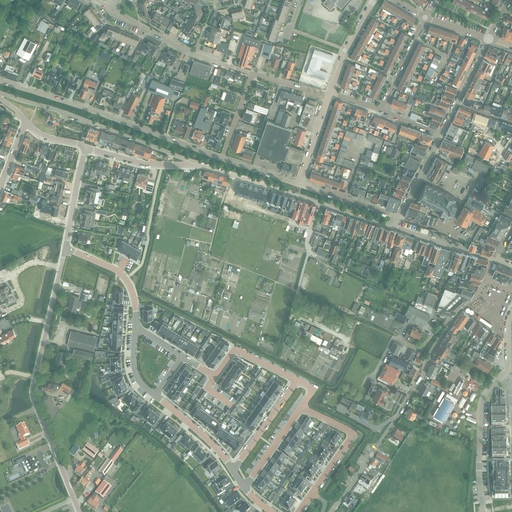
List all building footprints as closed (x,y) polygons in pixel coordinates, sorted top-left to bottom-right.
[(60,10),(65,2),(62,1),(62,0),(51,0),(58,4),(56,8),(60,10)] [(80,11),(84,5),(81,3),(80,4),(79,3),(80,1),(78,0),(69,0),(67,4),(80,11)] [(194,3),(195,9),(201,7),(200,1),(199,2),(197,0),(189,0),(194,3)] [(244,0),(243,5),(251,9),(253,3),(244,0)] [(325,0),(324,2),(323,2),(323,4),(324,4),(330,9),(332,9),(336,4),(341,8),(347,0),(325,0)] [(384,0),(381,6),(384,8),(382,11),(384,12),(386,9),(389,3),(384,0)] [(467,1),(464,8),(469,11),(473,4),(467,1)] [(282,3),(280,8),(289,12),(290,6),(282,3)] [(389,3),(386,9),(391,12),(395,6),(389,3)] [(473,4),(469,11),(475,14),(478,7),(473,4)] [(395,6),(391,12),(396,15),(400,9),(395,6)] [(83,13),(86,17),(94,11),(90,7),(83,13)] [(197,14),(194,19),(198,22),(201,17),(202,13),(201,7),(195,9),(197,14)] [(478,7),(475,14),(481,16),(484,10),(478,7)] [(150,22),(151,19),(152,17),(152,16),(155,12),(152,10),(150,15),(148,14),(146,8),(141,10),(142,15),(143,15),(145,18),(150,22)] [(280,8),(278,14),(287,17),(289,12),(280,8)] [(400,9),(396,15),(401,18),(405,13),(400,9)] [(484,10),(481,16),(487,19),(490,13),(484,10)] [(94,11),(86,17),(90,21),(97,16),(94,11)] [(151,19),(156,22),(160,14),(156,11),(155,12),(152,16),(152,17),(151,19)] [(401,26),(403,27),(410,16),(405,13),(401,18),(404,20),(401,26)] [(160,14),(156,22),(160,25),(165,17),(160,14)] [(278,14),(276,18),(283,21),(285,22),(287,17),(278,14)] [(97,16),(90,21),(93,25),(100,20),(97,16)] [(223,27),(226,18),(219,16),(218,21),(217,25),(223,27)] [(410,16),(403,27),(405,29),(407,25),(405,24),(406,22),(412,25),(415,19),(410,16)] [(165,17),(160,25),(165,28),(170,20),(165,17)] [(185,20),(196,27),(198,22),(194,19),(190,17),(189,20),(186,18),(185,20)] [(274,18),(272,23),(281,26),(283,21),(276,18),(274,18)] [(372,18),(369,24),(375,27),(378,22),(372,18)] [(41,20),(37,28),(45,33),(49,24),(41,20)] [(100,20),(93,25),(96,30),(104,24),(100,20)] [(187,23),(185,26),(193,31),(196,27),(185,20),(184,22),(187,23)] [(272,23),(270,28),(279,31),(281,26),(272,23)] [(369,24),(366,29),(372,33),(375,27),(369,24)] [(429,25),(427,32),(433,34),(435,27),(429,25)] [(104,30),(99,37),(104,39),(105,35),(111,37),(114,28),(109,26),(107,31),(104,30)] [(181,28),(179,30),(181,31),(182,31),(184,32),(186,34),(190,36),(193,31),(185,26),(183,29),(181,28)] [(504,27),(501,38),(500,38),(506,40),(509,30),(510,28),(504,27)] [(114,28),(111,37),(116,39),(119,30),(114,28)] [(207,33),(222,37),(222,35),(220,35),(221,31),(213,28),(211,32),(208,30),(207,33)] [(270,28),(269,33),(277,36),(279,31),(270,28)] [(366,29),(363,35),(369,38),(372,33),(366,29)] [(119,30),(116,39),(121,41),(124,32),(119,30)] [(124,32),(121,41),(126,43),(129,34),(124,32)] [(401,32),(399,38),(405,41),(408,35),(401,32)] [(221,39),(222,37),(207,33),(206,35),(210,36),(209,40),(217,42),(219,39),(221,39)] [(275,41),(277,36),(269,33),(267,38),(275,41)] [(452,33),(450,39),(454,41),(453,43),(455,44),(458,35),(452,33)] [(129,34),(126,43),(131,45),(134,36),(129,34)] [(258,47),(260,40),(245,35),(238,56),(241,57),(238,65),(244,67),(245,63),(247,64),(249,60),(250,60),(255,46),(258,47)] [(363,35),(360,40),(366,44),(369,38),(363,35)] [(134,36),(131,45),(136,47),(139,38),(134,36)] [(29,59),(37,44),(25,38),(16,53),(29,59)] [(399,38),(396,43),(402,46),(405,41),(399,38)] [(360,40),(357,45),(363,49),(366,44),(360,40)] [(472,40),(469,46),(470,47),(469,49),(475,52),(478,47),(476,45),(477,43),(472,40)] [(144,49),(149,52),(154,45),(148,41),(146,44),(143,42),(139,50),(142,52),(144,49)] [(393,42),(392,44),(395,45),(393,49),(400,52),(401,48),(402,47),(402,46),(396,43),(393,42)] [(269,58),(273,46),(264,43),(260,55),(269,58)] [(419,43),(416,49),(422,52),(425,46),(419,43)] [(154,45),(149,52),(155,56),(153,58),(156,60),(161,52),(158,50),(159,48),(154,45)] [(357,45),(354,51),(360,54),(363,49),(357,45)] [(486,52),(497,57),(499,58),(500,56),(496,55),(498,51),(493,49),(494,47),(490,46),(486,52)] [(315,49),(313,54),(306,73),(324,80),(327,72),(320,70),(323,60),(330,62),(332,55),(315,49)] [(393,49),(391,54),(397,57),(400,52),(393,49)] [(416,49),(413,54),(420,57),(422,52),(416,49)] [(469,49),(466,55),(473,58),(475,52),(469,49)] [(162,61),(168,64),(174,54),(168,51),(166,54),(163,52),(159,60),(162,61)] [(357,60),(359,56),(360,54),(354,51),(351,56),(357,60)] [(501,57),(500,56),(499,58),(503,60),(507,53),(504,51),(501,57)] [(111,56),(101,52),(99,57),(109,61),(111,56)] [(486,52),(484,57),(494,62),(497,57),(486,52)] [(503,64),(507,66),(507,65),(508,65),(511,55),(511,54),(508,53),(505,61),(503,64)] [(174,54),(168,64),(174,67),(173,68),(177,69),(181,62),(178,60),(179,57),(174,54)] [(391,54),(388,59),(394,62),(397,57),(391,54)] [(413,54),(411,60),(417,63),(420,57),(413,54)] [(466,55),(464,60),(470,63),(473,58),(466,55)] [(269,60),(268,64),(269,64),(277,67),(280,59),(273,57),(272,61),(270,61),(269,60)] [(388,59),(386,65),(392,68),(394,62),(388,59)] [(483,59),(475,75),(483,79),(486,74),(488,75),(493,65),(483,59)] [(212,66),(194,60),(189,73),(207,79),(212,66)] [(411,60),(408,65),(408,66),(414,69),(417,63),(411,60)] [(464,60),(461,66),(467,69),(470,63),(464,60)] [(283,75),(289,77),(292,69),(293,70),(295,63),(289,61),(287,68),(286,67),(283,75)] [(34,63),(29,72),(33,74),(32,75),(41,79),(44,71),(43,71),(45,67),(38,63),(37,64),(34,63)] [(353,71),(356,72),(359,74),(360,71),(354,69),(355,65),(348,63),(346,69),(353,71)] [(16,80),(18,74),(13,72),(14,67),(6,65),(5,70),(8,71),(7,76),(16,80)] [(386,65),(383,70),(389,73),(392,68),(386,65)] [(408,66),(405,71),(412,74),(414,69),(408,66)] [(461,66),(458,71),(464,75),(467,69),(461,66)] [(53,85),(54,81),(54,80),(55,78),(59,80),(63,71),(57,69),(57,70),(52,67),(50,71),(49,71),(44,81),(53,85)] [(221,69),(218,75),(224,77),(225,76),(229,77),(228,79),(233,81),(233,80),(236,81),(236,80),(241,82),(243,77),(235,74),(235,75),(233,74),(233,73),(221,69)] [(405,71),(402,77),(409,80),(412,74),(405,71)] [(458,71),(455,77),(462,80),(464,75),(458,71)] [(381,73),(378,78),(384,82),(387,76),(381,73)] [(64,80),(61,85),(68,89),(68,87),(74,90),(75,87),(78,88),(84,76),(80,74),(77,81),(73,79),(72,80),(65,77),(64,79),(63,80),(64,80)] [(377,80),(375,84),(382,87),(384,82),(378,78),(375,77),(372,75),(371,77),(377,80)] [(475,75),(473,80),(481,84),(482,81),(483,81),(485,82),(486,80),(483,79),(475,75)] [(148,90),(156,93),(166,97),(170,99),(173,89),(170,87),(152,80),(153,77),(148,76),(146,82),(150,84),(148,90)] [(402,77),(400,81),(400,82),(406,86),(409,80),(402,77)] [(452,83),(459,86),(462,80),(455,77),(452,83)] [(95,89),(97,83),(86,78),(83,85),(84,85),(83,88),(82,88),(79,95),(85,98),(88,90),(87,90),(89,87),(95,89)] [(169,85),(177,88),(179,81),(171,79),(169,85)] [(356,85),(352,84),(349,83),(343,80),(341,86),(347,88),(348,85),(355,87),(356,85)] [(473,80),(470,85),(478,88),(478,89),(480,86),(481,87),(483,85),(481,84),(473,80)] [(400,82),(397,88),(403,91),(406,86),(400,82)] [(266,98),(268,91),(263,89),(264,85),(257,83),(255,89),(262,91),(261,93),(263,93),(262,96),(266,98)] [(375,84),(372,90),(379,93),(382,87),(375,84)] [(442,88),(441,90),(444,91),(454,95),(457,89),(447,86),(446,85),(444,89),(442,88)] [(474,92),(479,95),(480,95),(481,93),(477,91),(478,88),(470,85),(468,90),(474,92)] [(126,89),(124,95),(127,96),(129,98),(134,88),(131,86),(129,90),(126,89)] [(105,94),(109,95),(112,97),(114,93),(110,91),(104,89),(102,93),(103,93),(102,95),(99,94),(96,101),(102,104),(105,97),(105,96),(105,94)] [(443,93),(442,96),(452,100),(454,95),(444,91),(441,90),(439,89),(438,91),(443,93)] [(376,98),(379,93),(372,90),(370,95),(376,98)] [(468,90),(465,96),(473,99),(474,95),(476,96),(478,97),(479,95),(474,92),(468,90)] [(224,91),(221,98),(224,99),(224,100),(234,103),(237,96),(227,92),(226,92),(224,91)] [(285,99),(288,100),(290,93),(284,91),(282,97),(279,96),(277,103),(279,104),(281,100),(284,101),(285,99)] [(393,98),(390,105),(397,108),(401,99),(402,97),(403,93),(401,92),(399,96),(397,100),(393,98)] [(132,115),(140,96),(132,93),(124,111),(132,115)] [(149,112),(146,120),(152,122),(154,118),(157,119),(159,115),(154,114),(155,110),(160,112),(166,97),(156,93),(155,95),(153,95),(149,104),(151,105),(150,108),(151,109),(150,112),(149,112)] [(290,93),(288,100),(294,102),(296,95),(290,93)] [(442,97),(440,100),(450,104),(452,100),(442,96),(438,94),(437,96),(439,97),(440,96),(442,97)] [(120,104),(123,97),(117,95),(112,107),(120,110),(122,104),(120,104)] [(296,95),(294,102),(293,104),(296,105),(297,103),(301,104),(302,97),(296,95)] [(465,96),(462,102),(469,105),(470,105),(473,99),(465,96)] [(439,102),(438,105),(447,109),(450,104),(440,100),(437,98),(436,101),(439,102)] [(306,102),(302,115),(299,114),(298,120),(300,121),(299,124),(307,127),(312,113),(314,113),(314,111),(314,110),(317,102),(309,99),(308,103),(306,102)] [(401,99),(397,108),(404,111),(407,104),(402,102),(404,100),(401,99)] [(473,99),(470,105),(472,106),(472,107),(475,108),(478,100),(473,99)] [(192,100),(190,107),(197,110),(200,103),(192,100)] [(334,106),(341,108),(345,110),(346,107),(342,105),(343,102),(336,100),(334,106)] [(478,100),(475,108),(480,110),(483,102),(481,101),(478,100)] [(486,101),(483,110),(490,112),(491,107),(488,105),(489,102),(486,101)] [(491,107),(490,112),(500,116),(502,112),(499,111),(501,107),(501,106),(500,105),(501,104),(493,102),(492,104),(491,107)] [(201,106),(194,124),(204,128),(207,129),(207,128),(209,124),(202,121),(207,109),(201,106)] [(334,106),(332,112),(339,114),(341,108),(334,106)] [(430,106),(428,112),(442,117),(445,112),(430,106)] [(502,112),(500,116),(506,118),(508,112),(509,108),(504,106),(503,108),(501,107),(499,111),(502,112)] [(460,107),(458,111),(470,116),(472,111),(460,107)] [(356,108),(353,118),(359,120),(360,116),(362,110),(356,108)] [(245,112),(242,119),(250,122),(250,121),(254,123),(258,113),(247,109),(245,112)] [(368,112),(362,110),(359,120),(362,120),(364,122),(364,123),(364,125),(367,126),(370,119),(366,117),(368,112)] [(218,122),(226,125),(230,114),(222,111),(218,122)] [(432,117),(431,120),(439,123),(442,117),(428,112),(428,111),(426,115),(432,117)] [(458,111),(456,115),(469,120),(468,120),(470,116),(458,111)] [(332,112),(330,118),(337,120),(339,114),(332,112)] [(474,112),(471,121),(475,123),(476,122),(486,126),(489,117),(474,112)] [(281,124),(288,126),(291,115),(285,113),(281,124)] [(456,115),(452,122),(460,125),(464,127),(467,120),(469,121),(469,120),(456,115)] [(370,119),(367,126),(369,127),(370,126),(370,125),(371,124),(377,126),(377,124),(380,118),(374,116),(373,120),(370,119)] [(489,117),(486,126),(493,128),(496,120),(489,117)] [(330,118),(328,124),(335,126),(337,120),(330,118)] [(380,118),(377,124),(383,127),(386,120),(380,118)] [(175,120),(172,128),(175,130),(175,131),(181,133),(184,126),(185,124),(175,120)] [(384,132),(387,133),(389,129),(391,123),(386,120),(383,127),(382,129),(385,130),(384,132)] [(431,120),(428,126),(436,130),(439,123),(431,120)] [(267,156),(266,158),(266,159),(266,160),(267,160),(267,161),(268,161),(268,160),(269,160),(269,159),(270,157),(272,157),(271,160),(276,162),(277,159),(281,160),(281,158),(284,159),(289,146),(287,145),(293,129),(267,121),(261,138),(260,141),(257,152),(260,153),(259,156),(265,158),(266,155),(267,156)] [(511,135),(511,125),(500,121),(497,129),(500,130),(501,127),(508,130),(506,136),(510,137),(511,135)] [(389,129),(387,133),(389,134),(390,131),(393,133),(394,131),(397,125),(391,123),(389,129)] [(452,123),(444,137),(449,140),(461,144),(468,130),(452,123)] [(184,126),(181,133),(182,133),(188,136),(191,127),(186,125),(185,124),(184,126)] [(328,124),(326,129),(333,132),(335,126),(328,124)] [(11,132),(15,134),(17,129),(9,126),(5,125),(4,128),(6,129),(4,133),(10,135),(11,132)] [(420,140),(418,144),(427,148),(433,137),(404,126),(401,133),(408,135),(420,140)] [(86,138),(98,142),(102,131),(90,127),(86,138)] [(301,145),(306,131),(299,128),(297,133),(294,143),(301,145)] [(221,140),(224,131),(219,129),(217,136),(216,138),(215,138),(210,137),(208,143),(213,144),(212,146),(218,148),(221,140)] [(326,129),(324,135),(331,138),(333,132),(326,129)] [(202,134),(203,131),(198,130),(197,132),(194,131),(192,137),(200,140),(202,134)] [(237,133),(231,148),(244,153),(242,158),(251,161),(253,155),(252,155),(253,151),(242,147),(245,140),(250,142),(250,141),(253,142),(255,136),(242,131),(240,130),(239,133),(237,133)] [(347,130),(345,136),(350,137),(350,138),(353,139),(355,133),(347,130)] [(102,131),(98,142),(99,141),(105,143),(108,133),(102,131)] [(108,133),(105,143),(112,145),(115,136),(108,133)] [(6,135),(3,143),(11,146),(12,143),(14,138),(6,135)] [(324,135),(322,141),(329,144),(331,138),(324,135)] [(112,144),(119,146),(122,138),(115,136),(112,144)] [(378,137),(376,143),(375,146),(380,147),(383,139),(378,137)] [(25,138),(22,146),(20,150),(26,152),(31,140),(25,138)] [(122,138),(119,146),(126,149),(128,140),(122,138)] [(128,140),(126,149),(132,151),(135,143),(128,140)] [(322,141),(320,147),(327,149),(329,144),(322,141)] [(463,148),(443,141),(439,149),(449,153),(447,155),(459,159),(463,148)] [(486,141),(479,154),(488,159),(495,146),(486,141)] [(0,149),(8,153),(11,147),(0,143),(0,142),(0,145),(2,146),(0,149)] [(410,152),(412,153),(422,157),(426,151),(415,147),(405,142),(405,144),(408,145),(407,147),(409,147),(409,146),(412,147),(410,152)] [(151,155),(153,150),(135,143),(132,152),(155,160),(156,156),(151,155)] [(48,147),(42,145),(39,153),(42,154),(41,158),(44,159),(48,147)] [(287,163),(288,161),(293,163),(292,166),(289,172),(291,173),(296,175),(297,175),(300,166),(302,161),(305,151),(289,146),(284,159),(284,161),(287,163)] [(51,159),(55,149),(49,147),(46,157),(51,159)] [(320,147),(318,153),(325,155),(327,149),(320,147)] [(397,158),(400,150),(394,148),(390,147),(387,153),(392,154),(391,156),(397,158)] [(71,160),(74,151),(65,149),(63,154),(67,155),(67,159),(71,160)] [(335,162),(341,164),(343,159),(345,152),(340,150),(335,162)] [(511,153),(507,151),(503,157),(509,161),(510,160),(511,156),(511,153)] [(318,153),(316,159),(323,161),(325,155),(318,153)] [(410,156),(420,161),(422,157),(412,153),(411,155),(410,156)] [(460,170),(461,171),(466,173),(469,166),(472,167),(484,174),(489,165),(476,159),(467,154),(463,163),(463,164),(460,170)] [(401,165),(408,167),(416,170),(420,161),(410,156),(406,163),(403,162),(401,165)] [(434,162),(446,169),(448,166),(449,164),(437,158),(434,162)] [(346,160),(344,165),(352,168),(354,163),(346,160)] [(95,172),(100,173),(102,164),(101,162),(100,162),(98,163),(97,162),(96,164),(93,163),(90,175),(93,176),(95,172)] [(432,167),(444,173),(446,169),(434,162),(432,167)] [(102,164),(100,173),(99,177),(101,178),(102,174),(105,174),(105,175),(109,176),(111,168),(107,167),(108,165),(106,165),(106,163),(104,163),(103,164),(102,164)] [(280,171),(289,174),(289,172),(292,166),(283,163),(280,171)] [(14,165),(12,171),(23,175),(24,172),(25,169),(23,168),(14,165)] [(51,175),(54,176),(66,179),(68,172),(56,169),(48,167),(46,174),(51,176),(51,175)] [(357,167),(355,174),(358,175),(362,177),(364,177),(364,176),(366,170),(358,167),(357,167)] [(408,167),(405,174),(412,177),(416,170),(408,167)] [(429,171),(441,178),(444,173),(432,167),(429,171)] [(118,178),(123,179),(126,170),(125,170),(124,169),(123,168),(122,169),(120,169),(119,171),(116,170),(114,178),(117,179),(118,178)] [(126,170),(123,179),(128,181),(128,182),(131,183),(134,174),(131,174),(131,172),(129,171),(129,170),(127,169),(126,170)] [(312,169),(309,179),(316,181),(318,175),(319,175),(319,173),(315,171),(315,170),(312,169)] [(12,171),(10,176),(17,179),(18,176),(25,179),(26,176),(23,175),(12,171)] [(427,176),(430,177),(429,178),(437,183),(439,182),(441,178),(429,171),(427,176)] [(206,182),(206,185),(209,186),(211,180),(212,180),(215,173),(210,172),(207,179),(207,180),(206,182)] [(139,174),(136,183),(145,186),(144,190),(151,192),(154,183),(147,181),(148,176),(145,175),(146,175),(142,173),(141,174),(139,174)] [(318,175),(316,181),(323,184),(327,174),(324,173),(323,176),(319,175),(318,175)] [(46,174),(45,174),(44,178),(44,181),(46,181),(50,183),(51,179),(52,179),(52,176),(46,174)] [(327,174),(323,184),(331,186),(333,179),(332,179),(333,176),(330,175),(329,178),(326,177),(327,174)] [(400,180),(401,181),(402,180),(409,183),(412,177),(405,174),(403,174),(401,177),(398,176),(397,178),(400,179),(400,180)] [(216,186),(215,187),(220,189),(221,186),(224,176),(219,175),(217,183),(216,186)] [(221,186),(220,189),(225,191),(226,187),(227,184),(229,178),(224,176),(221,186)] [(333,179),(331,186),(338,189),(341,178),(338,177),(338,178),(334,177),(333,179)] [(482,177),(476,186),(481,189),(487,180),(482,177)] [(341,178),(338,189),(345,191),(348,181),(341,178)] [(399,181),(396,187),(405,191),(408,184),(401,181),(400,180),(400,179),(397,178),(396,180),(399,181)] [(352,185),(350,190),(352,190),(351,193),(357,195),(361,185),(361,183),(362,181),(359,180),(359,182),(358,184),(357,186),(354,185),(354,186),(352,185)] [(241,183),(237,194),(251,198),(255,187),(241,183)] [(42,187),(46,188),(54,190),(63,192),(64,188),(56,186),(54,186),(54,187),(43,184),(42,187)] [(418,200),(438,210),(437,212),(440,213),(438,215),(448,220),(452,212),(452,213),(457,204),(454,203),(456,199),(430,186),(430,185),(428,184),(428,185),(426,184),(418,200)] [(361,185),(357,195),(363,197),(365,190),(362,189),(363,186),(361,185)] [(85,192),(85,194),(86,195),(95,197),(99,198),(100,192),(97,192),(98,189),(89,187),(89,190),(87,190),(86,191),(85,192)] [(255,187),(251,198),(265,203),(265,202),(269,191),(255,187)] [(392,194),(402,198),(405,191),(396,187),(395,187),(392,194)] [(54,193),(53,195),(62,197),(63,192),(54,190),(46,188),(45,191),(52,193),(54,193)] [(474,188),(470,195),(481,201),(483,198),(477,195),(479,191),(474,188)] [(271,190),(267,200),(273,202),(276,192),(271,190)] [(4,191),(1,199),(6,201),(8,197),(10,198),(17,201),(19,197),(14,195),(4,191)] [(276,192),(273,202),(279,204),(282,194),(276,192)] [(373,194),(371,200),(371,201),(377,203),(377,202),(380,192),(379,192),(378,195),(374,193),(373,194)] [(380,192),(377,202),(386,205),(390,195),(387,194),(382,193),(380,192)] [(62,197),(53,195),(47,193),(45,198),(60,202),(62,197)] [(279,204),(278,207),(281,208),(282,208),(283,205),(285,206),(288,196),(282,194),(279,204)] [(84,197),(84,198),(85,199),(84,201),(86,201),(86,205),(94,206),(95,203),(98,203),(99,198),(95,197),(86,195),(85,196),(84,197)] [(390,195),(386,205),(385,208),(394,211),(396,210),(401,199),(390,195)] [(469,197),(466,202),(475,207),(481,210),(484,206),(480,203),(481,201),(470,195),(469,197)] [(290,196),(286,208),(292,210),(292,209),(292,208),(295,200),(296,198),(290,196)] [(37,199),(36,203),(42,204),(41,205),(40,210),(50,213),(57,215),(59,207),(53,205),(52,207),(46,205),(47,201),(43,200),(40,199),(37,199)] [(295,209),(291,218),(296,220),(303,201),(298,199),(297,200),(295,200),(292,208),(295,209)] [(303,201),(296,220),(302,222),(303,219),(305,220),(304,223),(309,224),(316,205),(310,203),(310,204),(308,204),(308,203),(303,201)] [(418,211),(425,213),(428,207),(421,205),(412,202),(409,207),(418,211)] [(461,211),(457,219),(463,223),(463,224),(461,226),(461,227),(465,230),(468,225),(466,224),(470,218),(479,223),(481,224),(482,225),(487,216),(486,216),(485,215),(487,213),(481,210),(481,211),(474,208),(475,207),(466,202),(465,204),(465,205),(463,208),(461,211)] [(501,214),(511,220),(511,217),(511,208),(507,206),(506,205),(502,213),(500,212),(501,211),(497,208),(495,210),(501,214)] [(409,207),(404,217),(424,224),(427,215),(425,214),(425,213),(418,211),(409,207)] [(81,217),(81,218),(94,220),(95,215),(93,215),(94,211),(85,209),(84,213),(82,212),(82,214),(81,215),(80,216),(81,217)] [(321,224),(327,226),(332,211),(326,209),(321,224)] [(497,220),(507,226),(511,220),(501,214),(495,210),(493,214),(494,214),(499,217),(497,220)] [(332,211),(327,226),(326,230),(331,232),(332,227),(333,226),(337,213),(335,212),(332,211)] [(337,213),(333,226),(335,226),(336,223),(340,225),(343,215),(337,213)] [(347,216),(343,228),(342,233),(343,233),(343,232),(345,233),(346,228),(350,229),(353,218),(347,216)] [(431,216),(428,224),(434,226),(438,218),(431,216)] [(82,227),(90,229),(91,225),(93,226),(94,220),(81,218),(80,219),(79,221),(80,222),(80,224),(82,224),(82,227)] [(357,226),(358,226),(359,220),(354,219),(350,231),(355,233),(357,226)] [(364,233),(365,230),(368,223),(359,220),(358,226),(358,227),(357,231),(364,233)] [(496,225),(493,230),(502,235),(505,231),(507,226),(498,221),(496,225)] [(371,234),(375,225),(370,223),(364,238),(369,240),(371,234)] [(371,238),(375,239),(379,226),(375,225),(371,238)] [(379,226),(375,239),(374,244),(378,245),(379,243),(380,243),(382,238),(385,228),(379,226)] [(385,228),(382,238),(388,240),(389,235),(391,230),(385,228)] [(389,249),(389,250),(391,251),(393,245),(397,232),(391,230),(389,235),(391,235),(388,244),(391,244),(389,249)] [(493,230),(490,235),(491,235),(499,240),(502,235),(493,230)] [(78,242),(87,243),(88,239),(90,240),(91,233),(79,231),(78,234),(79,234),(78,242)] [(482,241),(495,247),(496,246),(499,240),(484,233),(479,231),(478,231),(475,238),(482,241)] [(396,262),(401,247),(406,235),(398,232),(394,246),(395,246),(390,260),(396,262)] [(313,236),(311,245),(315,246),(318,239),(320,240),(321,236),(314,234),(313,236)] [(406,235),(401,247),(406,249),(406,246),(410,248),(414,238),(406,235)] [(410,248),(408,253),(410,253),(413,254),(415,255),(418,245),(419,245),(420,240),(414,238),(410,248)] [(476,246),(476,248),(478,249),(478,247),(482,248),(482,247),(493,252),(495,247),(482,241),(475,238),(473,241),(477,242),(476,246)] [(120,239),(117,244),(119,245),(117,248),(122,251),(127,243),(120,239)] [(415,255),(413,259),(415,260),(418,252),(425,254),(428,243),(425,242),(420,240),(419,245),(418,245),(415,255)] [(470,243),(469,247),(468,250),(475,252),(476,248),(476,246),(477,242),(473,241),(472,240),(471,244),(470,243)] [(127,243),(122,251),(127,254),(132,245),(127,243)] [(132,245),(127,254),(132,256),(136,248),(137,248),(138,246),(133,243),(132,245)] [(428,243),(425,254),(422,263),(428,265),(429,264),(429,262),(431,256),(435,245),(432,244),(428,243)] [(334,255),(331,262),(332,263),(336,264),(337,261),(336,260),(341,246),(337,245),(335,251),(336,251),(334,255)] [(431,256),(429,262),(433,264),(435,265),(439,253),(441,247),(435,245),(431,256)] [(319,246),(316,254),(325,257),(327,253),(322,251),(323,247),(319,246)] [(439,253),(435,265),(432,273),(441,276),(443,272),(444,270),(445,266),(450,250),(442,248),(441,247),(439,253)] [(482,248),(480,254),(485,255),(491,257),(493,252),(482,247),(482,248)] [(136,248),(132,256),(137,259),(141,251),(137,248),(136,248)] [(445,266),(444,270),(448,271),(449,271),(451,267),(456,251),(450,250),(445,266)] [(449,271),(447,275),(451,276),(452,276),(454,273),(457,269),(458,266),(463,253),(461,253),(459,252),(456,251),(451,267),(449,271)] [(463,253),(458,266),(463,268),(468,255),(464,254),(463,253)] [(463,268),(462,271),(465,272),(467,266),(466,266),(466,264),(470,265),(473,256),(472,256),(468,255),(463,268)] [(473,256),(470,265),(470,266),(476,268),(477,266),(476,266),(477,263),(487,266),(489,260),(480,258),(478,257),(473,256)] [(382,257),(380,264),(384,266),(385,261),(388,262),(388,259),(382,257)] [(469,267),(468,271),(484,275),(487,266),(477,263),(476,266),(477,266),(476,268),(476,269),(469,267)] [(432,273),(435,265),(433,264),(432,264),(432,265),(429,264),(428,265),(426,273),(431,275),(432,273)] [(368,273),(370,267),(365,265),(362,271),(368,273)] [(511,270),(498,265),(495,270),(504,273),(511,276),(511,270)] [(495,270),(492,277),(511,284),(511,279),(511,276),(504,273),(495,270)] [(467,271),(465,278),(468,279),(472,280),(473,278),(482,280),(484,275),(468,271),(467,271)] [(458,285),(461,286),(475,291),(478,285),(466,280),(462,279),(463,277),(457,276),(456,278),(452,276),(451,276),(449,279),(451,280),(450,282),(452,283),(453,280),(455,281),(456,280),(460,281),(458,285)] [(0,277),(0,291),(1,294),(0,295),(0,294),(0,297),(0,298),(1,298),(2,299),(3,298),(5,298),(7,302),(8,301),(9,303),(13,301),(12,299),(14,298),(12,294),(13,294),(11,289),(9,290),(7,286),(4,287),(2,281),(0,277)] [(461,286),(458,293),(471,298),(475,291),(461,286)] [(445,288),(436,311),(441,312),(451,316),(460,308),(471,298),(458,293),(455,291),(455,292),(445,288)] [(113,300),(113,303),(119,304),(120,300),(122,301),(123,290),(116,290),(116,300),(113,300)] [(416,302),(427,306),(433,308),(437,295),(426,291),(423,298),(418,296),(416,302)] [(80,307),(81,301),(78,300),(79,297),(71,295),(68,309),(76,310),(77,307),(80,307)] [(404,314),(425,324),(430,315),(425,312),(427,306),(416,302),(414,307),(409,304),(404,314)] [(146,308),(143,308),(143,313),(153,313),(157,313),(157,307),(153,307),(152,304),(146,304),(146,308)] [(314,309),(312,313),(321,318),(323,313),(314,309)] [(404,322),(407,316),(395,310),(394,313),(395,313),(393,317),(404,322)] [(463,311),(454,323),(459,327),(461,329),(470,316),(463,311)] [(470,330),(476,321),(477,321),(471,317),(464,326),(470,330)] [(332,321),(326,318),(324,323),(329,326),(332,321)] [(159,322),(155,327),(158,329),(157,331),(162,334),(168,324),(163,321),(161,324),(159,322)] [(473,337),(474,338),(475,338),(483,326),(478,322),(472,332),(475,333),(473,337)] [(330,327),(338,331),(340,327),(332,323),(330,327)] [(344,323),(340,332),(347,335),(349,336),(350,335),(352,331),(347,328),(348,325),(344,323)] [(454,323),(449,330),(455,334),(459,327),(454,323)] [(168,324),(162,334),(166,337),(171,329),(172,329),(173,327),(168,324)] [(475,338),(474,338),(471,343),(472,344),(471,346),(473,348),(477,342),(479,343),(481,340),(488,330),(483,326),(475,338)] [(7,332),(2,335),(1,332),(2,331),(0,327),(0,337),(3,343),(11,340),(11,338),(16,336),(13,330),(8,332),(7,332)] [(409,328),(404,337),(407,339),(410,334),(418,339),(422,331),(413,327),(412,330),(409,328)] [(171,329),(166,337),(171,340),(176,332),(172,329),(171,329)] [(449,330),(442,342),(451,347),(454,342),(453,341),(455,339),(454,338),(456,335),(455,334),(449,330)] [(72,355),(76,356),(81,333),(71,331),(67,345),(74,347),(72,355)] [(176,332),(171,340),(175,343),(180,334),(176,332)] [(180,334),(175,343),(180,346),(186,335),(182,332),(180,334)] [(488,341),(492,344),(497,336),(491,332),(485,344),(487,345),(488,341)] [(81,333),(76,356),(92,359),(97,337),(81,333)] [(186,335),(180,346),(184,348),(191,338),(186,335)] [(312,336),(311,339),(316,342),(320,344),(322,340),(318,338),(312,335),(312,336)] [(492,344),(491,345),(496,348),(497,349),(497,348),(503,339),(497,336),(492,344)] [(191,338),(184,348),(189,351),(195,341),(191,338)] [(336,338),(330,350),(333,352),(333,351),(340,354),(343,348),(338,345),(341,340),(336,338)] [(221,339),(218,343),(226,349),(229,344),(221,339)] [(195,341),(189,351),(194,354),(200,344),(195,341)] [(439,346),(449,351),(450,352),(450,351),(449,350),(451,348),(451,347),(442,342),(439,346)] [(218,343),(215,348),(223,353),(226,349),(218,343)] [(439,346),(436,352),(445,357),(449,351),(439,346)] [(215,348),(212,352),(219,358),(223,353),(215,348)] [(500,350),(497,348),(497,349),(496,348),(495,349),(494,348),(489,355),(491,356),(493,354),(496,356),(500,350)] [(67,363),(69,357),(65,356),(66,353),(58,351),(55,364),(63,366),(64,362),(67,363)] [(473,355),(472,358),(476,360),(475,363),(474,365),(478,367),(488,372),(489,370),(490,368),(491,369),(492,366),(491,365),(482,360),(477,358),(478,357),(480,354),(474,351),(473,354),(473,355)] [(209,356),(208,356),(216,362),(219,358),(212,352),(209,356)] [(439,359),(441,361),(443,361),(445,357),(436,352),(434,355),(440,358),(439,359)] [(114,353),(108,353),(108,357),(110,357),(111,363),(121,362),(121,356),(114,356),(114,353)] [(405,371),(408,364),(407,363),(390,354),(387,360),(390,361),(389,363),(405,371)] [(207,355),(203,360),(213,367),(216,362),(208,356),(209,356),(207,355)] [(431,359),(434,361),(441,365),(442,364),(440,363),(441,361),(439,359),(440,358),(434,355),(431,359)] [(238,358),(234,363),(242,369),(244,370),(248,365),(238,358)] [(432,363),(429,369),(438,373),(442,366),(441,365),(434,361),(433,363),(432,363)] [(111,369),(109,369),(109,373),(115,372),(115,369),(121,369),(121,362),(111,363),(111,369)] [(234,363),(231,367),(239,373),(242,369),(234,363)] [(396,376),(395,375),(397,370),(387,365),(380,377),(391,383),(393,378),(395,379),(396,376)] [(186,366),(182,371),(192,378),(195,373),(186,366)] [(420,369),(419,368),(413,366),(409,374),(416,377),(420,369)] [(231,367),(228,372),(236,377),(236,378),(238,379),(241,374),(239,373),(231,367)] [(443,383),(435,379),(438,373),(429,369),(427,374),(433,377),(431,382),(441,387),(443,383)] [(182,371),(179,375),(189,382),(192,378),(182,371)] [(228,372),(225,376),(233,382),(236,378),(236,377),(228,372)] [(116,375),(110,378),(114,387),(125,382),(123,376),(117,378),(116,375)] [(179,375),(176,379),(186,386),(189,382),(179,375)] [(225,376),(222,381),(230,386),(233,382),(225,376)] [(275,378),(272,383),(280,389),(283,384),(275,378)] [(176,379),(173,384),(183,391),(186,386),(176,379)] [(222,381),(219,385),(229,392),(232,387),(230,386),(222,381)] [(370,381),(366,390),(370,392),(375,383),(370,381)] [(428,390),(432,392),(436,386),(427,381),(425,384),(423,382),(421,386),(418,391),(425,395),(428,390)] [(58,390),(58,389),(59,388),(69,394),(71,389),(62,383),(61,385),(60,385),(46,382),(44,388),(52,390),(55,391),(55,389),(58,390)] [(125,382),(114,387),(118,396),(124,393),(122,390),(128,388),(125,382)] [(272,383),(269,387),(277,393),(280,389),(272,383)] [(173,384),(170,388),(180,395),(183,391),(173,384)] [(269,387),(265,392),(273,397),(277,393),(269,387)] [(170,388),(167,393),(176,400),(180,395),(170,388)] [(379,388),(372,400),(380,404),(380,403),(381,403),(383,398),(386,392),(379,388)] [(203,390),(197,397),(201,399),(202,397),(204,395),(206,392),(203,390)] [(265,392),(262,396),(270,402),(273,397),(265,392)] [(505,392),(495,392),(496,406),(491,407),(491,425),(506,425),(506,406),(505,406),(505,392)] [(126,396),(122,401),(124,403),(126,401),(130,405),(137,398),(132,393),(128,398),(126,396)] [(262,396),(259,401),(267,406),(270,402),(262,396)] [(353,412),(357,404),(342,397),(340,402),(348,407),(347,409),(348,409),(348,410),(353,412)] [(130,405),(128,407),(136,414),(140,409),(138,407),(142,402),(137,398),(130,405)] [(259,401),(256,405),(264,411),(267,406),(259,401)] [(197,402),(190,412),(195,415),(201,406),(202,405),(197,402)] [(256,405),(253,409),(261,415),(264,411),(256,405)] [(201,406),(195,415),(199,418),(205,410),(206,409),(201,406)] [(143,410),(139,415),(142,417),(143,416),(148,420),(149,419),(148,419),(155,411),(149,407),(146,412),(143,410)] [(409,408),(406,414),(413,419),(415,415),(421,418),(422,415),(420,414),(409,408)] [(253,409),(250,414),(258,419),(261,415),(253,409)] [(360,417),(369,421),(371,416),(373,413),(364,409),(360,417)] [(205,410),(199,418),(203,421),(209,413),(205,410)] [(155,411),(148,419),(149,419),(153,423),(152,425),(155,427),(159,422),(156,420),(160,415),(155,411)] [(209,413),(203,421),(208,424),(213,416),(209,413)] [(250,414),(247,418),(255,424),(258,419),(250,414)] [(213,416),(208,424),(212,427),(218,419),(213,416)] [(304,416),(300,422),(308,428),(310,429),(314,424),(312,423),(312,422),(304,416)] [(218,419),(212,427),(214,429),(213,430),(215,432),(220,425),(220,426),(223,422),(219,418),(218,419)] [(247,418),(243,423),(251,428),(255,424),(247,418)] [(161,424),(157,429),(160,431),(161,429),(166,433),(173,425),(167,421),(163,426),(161,424)] [(300,422),(296,428),(304,433),(307,435),(311,430),(308,428),(300,422)] [(24,437),(29,434),(24,424),(16,427),(21,438),(20,438),(21,441),(16,444),(19,450),(29,445),(26,439),(25,439),(24,437)] [(173,425),(166,433),(171,437),(170,438),(173,441),(176,435),(174,434),(178,428),(173,425)] [(215,432),(214,433),(219,436),(225,429),(220,426),(220,425),(215,432)] [(296,428),(292,433),(300,439),(304,433),(296,428)] [(393,435),(393,436),(391,438),(391,439),(394,440),(395,440),(396,438),(400,440),(403,436),(401,434),(402,431),(397,428),(393,435)] [(225,429),(219,436),(223,440),(229,432),(225,429)] [(506,429),(491,430),(492,458),(506,458),(506,429)] [(229,432),(223,440),(228,443),(233,435),(229,432)] [(332,432),(328,436),(338,443),(341,439),(332,432)] [(292,433),(288,439),(296,445),(297,446),(301,440),(300,439),(292,433)] [(180,434),(175,441),(180,444),(181,442),(186,445),(189,448),(194,442),(185,434),(183,436),(180,434)] [(233,435),(228,443),(232,446),(238,437),(234,434),(233,435)] [(238,437),(232,446),(237,449),(244,439),(239,436),(238,437)] [(328,436),(323,443),(328,447),(330,444),(335,448),(338,443),(328,436)] [(288,439),(284,445),(292,450),(296,445),(288,439)] [(93,459),(98,452),(88,444),(82,451),(93,459)] [(74,457),(79,449),(74,445),(68,454),(74,457)] [(194,449),(192,451),(195,454),(200,459),(198,461),(201,464),(205,459),(203,457),(207,453),(198,445),(197,447),(194,449)] [(284,445),(280,450),(288,456),(292,450),(284,445)] [(322,445),(317,452),(327,459),(330,455),(325,451),(327,449),(322,445)] [(118,449),(110,461),(114,464),(123,452),(118,449)] [(317,452),(312,459),(317,463),(319,460),(324,464),(327,459),(317,452)] [(278,453),(274,458),(282,464),(286,458),(278,453)] [(385,463),(388,459),(379,453),(376,457),(385,463)] [(35,462),(33,458),(27,461),(26,461),(27,461),(25,456),(12,461),(15,466),(22,463),(22,464),(24,469),(27,468),(29,473),(34,471),(34,472),(37,470),(38,469),(36,465),(35,462)] [(274,458),(270,464),(278,470),(279,471),(283,465),(282,464),(274,458)] [(98,471),(100,473),(104,476),(114,464),(107,459),(98,471)] [(379,469),(381,465),(373,460),(370,466),(374,469),(376,467),(379,469)] [(311,461),(306,468),(316,475),(319,471),(314,467),(316,465),(311,461)] [(81,476),(87,467),(81,463),(75,471),(81,476)] [(494,467),(493,467),(493,473),(494,473),(494,477),(493,477),(493,485),(495,485),(495,489),(493,489),(493,494),(495,494),(495,499),(508,498),(508,494),(509,494),(509,489),(508,489),(508,485),(509,485),(509,476),(507,476),(507,472),(509,472),(509,467),(507,467),(507,463),(494,463),(494,467)] [(209,465),(204,468),(205,471),(207,470),(211,476),(220,469),(216,464),(210,467),(209,465)] [(270,464),(266,470),(274,475),(275,475),(278,470),(270,464)] [(306,468),(301,475),(306,479),(308,476),(312,480),(316,475),(306,468)] [(90,483),(87,481),(94,472),(90,469),(83,478),(79,484),(86,489),(90,483)] [(266,470),(262,475),(271,482),(275,476),(275,475),(274,475),(266,470)] [(379,474),(377,472),(373,470),(371,474),(377,478),(379,474)] [(360,481),(358,483),(367,489),(368,487),(375,478),(374,477),(368,473),(366,477),(364,475),(360,481)] [(262,475),(258,481),(267,487),(271,482),(262,475)] [(225,477),(214,484),(217,489),(215,491),(218,496),(223,492),(221,489),(230,484),(225,477)] [(299,477),(294,484),(304,491),(307,487),(303,483),(305,481),(299,477)] [(103,481),(95,492),(103,498),(111,487),(103,481)] [(258,481),(254,487),(263,493),(267,487),(258,481)] [(294,484),(289,491),(294,495),(296,492),(301,496),(304,491),(294,484)] [(230,492),(221,499),(225,505),(227,503),(230,507),(240,499),(235,492),(232,495),(231,495),(230,495),(229,493),(230,493),(230,492)] [(283,500),(293,507),(296,503),(291,499),(293,497),(288,493),(286,496),(283,500)] [(95,498),(96,496),(93,494),(92,496),(93,497),(91,500),(91,499),(87,504),(95,510),(98,505),(96,504),(98,501),(95,498)] [(343,504),(348,508),(351,504),(355,498),(350,494),(343,504)] [(283,500),(280,505),(290,511),(293,507),(283,500)] [(246,511),(249,508),(243,503),(235,511),(246,511)]
